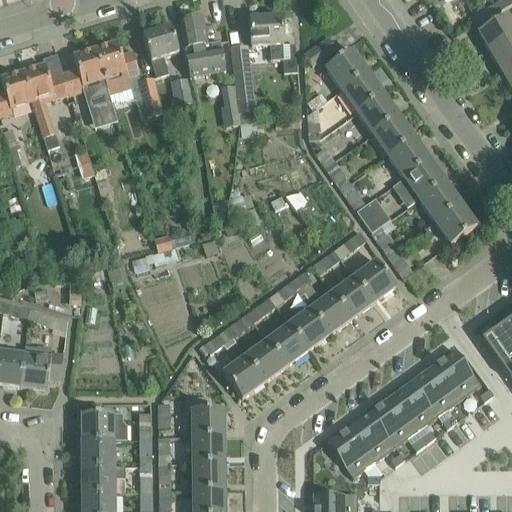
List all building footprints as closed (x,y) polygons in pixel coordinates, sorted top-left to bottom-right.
[(511,0),(504,0),(498,4),(503,13),(511,7),(511,0)] [(498,4),(480,15),(485,23),(503,13),(498,4)] [(474,18),(468,21),(473,30),(485,23),(480,15),(475,6),(469,10),(474,18)] [(511,26),(507,18),(478,36),(489,55),(511,42),(511,26)] [(179,23),(187,66),(190,82),(226,75),(221,46),(207,49),(202,19),(179,23)] [(269,21),(250,22),(251,42),(252,50),(270,49),(271,63),(283,62),(296,62),(295,48),(284,48),(283,48),(283,40),(281,20),(279,20),(269,21)] [(179,56),(177,48),(170,29),(143,38),(156,82),(169,78),(164,61),(179,56)] [(329,41),(304,58),(312,70),(337,52),(329,41)] [(511,42),(489,55),(500,74),(511,67),(511,42)] [(92,54),(108,94),(110,99),(132,92),(128,81),(139,77),(132,56),(121,59),(117,46),(92,54)] [(247,50),(232,52),(233,64),(248,62),(247,50)] [(72,98),(84,94),(85,97),(90,100),(108,94),(92,54),(73,60),(77,73),(66,77),(72,98)] [(326,72),(342,95),(368,76),(352,54),(326,72)] [(511,93),(511,67),(500,74),(511,93)] [(22,76),(31,105),(48,154),(60,150),(46,106),(55,103),(67,99),(60,79),(49,82),(45,69),(22,76)] [(249,75),(235,77),(237,96),(238,114),(240,129),(250,128),(255,128),(249,75)] [(0,97),(0,120),(11,117),(10,112),(31,105),(22,76),(1,82),(5,96),(0,97)] [(383,98),(368,76),(342,95),(357,117),(383,98)] [(160,111),(154,82),(139,85),(146,121),(150,121),(152,134),(164,132),(160,111)] [(190,82),(170,85),(174,108),(175,109),(176,109),(177,118),(193,115),(191,106),(194,106),(190,82)] [(235,91),(224,93),(226,110),(237,109),(235,91)] [(313,114),(327,104),(321,96),(307,106),(313,114)] [(399,120),(383,98),(357,117),(373,139),(399,120)] [(92,120),(88,107),(74,111),(78,124),(92,120)] [(302,123),(301,110),(289,110),(287,113),(288,124),(302,123)] [(373,139),(388,160),(414,142),(399,120),(373,139)] [(308,144),(320,143),(319,127),(308,128),(308,142),(308,144)] [(4,135),(9,155),(21,152),(19,143),(15,144),(13,133),(4,135)] [(414,142),(388,160),(403,182),(430,164),(414,142)] [(320,165),(325,172),(335,165),(325,151),(315,158),(320,165)] [(85,181),(96,177),(88,152),(76,156),(85,181)] [(419,204),(445,185),(430,164),(403,182),(419,204)] [(341,174),(331,181),(340,194),(351,187),(341,174)] [(461,207),(445,185),(419,204),(434,226),(461,207)] [(340,194),(350,207),(360,200),(351,187),(340,194)] [(231,197),(227,220),(247,214),(246,212),(256,209),(255,208),(257,207),(256,203),(252,204),(250,198),(246,199),(244,193),(231,197)] [(382,230),(391,224),(375,202),(356,216),(372,238),(382,230)] [(434,226),(439,232),(450,248),(477,230),(461,207),(434,226)] [(382,230),(372,238),(381,251),(391,244),(382,230)] [(367,245),(360,235),(343,248),(350,257),(367,245)] [(158,256),(172,252),(169,238),(154,242),(157,251),(158,256)] [(207,260),(218,255),(214,243),(202,247),(207,260)] [(155,269),(178,263),(175,251),(172,252),(158,256),(157,251),(130,259),(133,268),(153,262),(155,269)] [(341,263),(334,254),(320,265),(327,274),(341,263)] [(413,277),(396,254),(388,260),(404,283),(413,277)] [(107,279),(124,273),(121,264),(104,269),(107,279)] [(353,281),(372,307),(395,291),(375,265),(353,281)] [(101,274),(82,278),(85,288),(93,286),(93,285),(103,283),(101,274)] [(304,276),(291,286),(297,295),(309,287),(311,285),(304,276)] [(372,307),(353,281),(331,297),(351,323),(372,307)] [(291,286),(277,295),(284,305),(297,295),(291,286)] [(351,323),(331,297),(321,304),(316,297),(305,305),(310,312),(329,339),(351,323)] [(247,317),(254,327),(276,311),(269,301),(247,317)] [(5,304),(2,316),(11,319),(19,321),(23,310),(15,307),(5,304)] [(329,339),(310,312),(288,328),(308,355),(329,339)] [(40,315),(36,327),(38,327),(52,332),(56,320),(42,316),(40,315)] [(225,333),(232,343),(254,327),(247,317),(225,333)] [(511,321),(481,343),(511,384),(511,382),(511,321)] [(308,355),(288,328),(267,344),(286,371),(308,355)] [(225,333),(204,349),(210,359),(232,343),(225,333)] [(245,360),(264,386),(286,371),(267,344),(245,360)] [(455,354),(433,370),(459,406),(481,390),(455,354)] [(0,388),(18,391),(22,359),(0,356),(0,388)] [(60,386),(63,359),(50,358),(50,362),(22,359),(18,391),(47,395),(48,385),(60,386)] [(223,376),(230,386),(242,403),(264,386),(245,360),(223,376)] [(433,370),(412,386),(438,421),(459,406),(433,370)] [(412,386),(391,401),(417,436),(438,421),(412,386)] [(489,393),(479,400),(484,406),(488,403),(494,400),(489,393)] [(391,401),(370,416),(396,452),(417,436),(391,401)] [(170,430),(169,407),(157,408),(158,431),(170,430)] [(224,413),(204,414),(192,414),(192,441),(224,441),(224,413)] [(370,416),(349,431),(375,467),(396,452),(370,416)] [(139,444),(151,444),(151,417),(139,417),(139,444)] [(81,418),(81,445),(114,445),(113,418),(81,418)] [(452,420),(442,427),(447,434),(448,433),(457,427),(452,420)] [(349,431),(327,447),(353,483),(375,467),(349,431)] [(431,435),(421,442),(426,449),(436,442),(431,435)] [(192,468),(225,468),(224,441),(192,441),(192,468)] [(170,459),(170,442),(158,442),(158,459),(170,459)] [(421,442),(411,449),(416,456),(426,449),(421,442)] [(139,444),(140,470),(151,470),(151,444),(139,444)] [(114,471),(114,445),(81,445),(82,472),(114,471)] [(400,458),(391,464),(395,471),(405,464),(400,458)] [(159,495),(171,495),(171,468),(158,468),(159,495)] [(193,495),(225,495),(225,468),(192,468),(193,495)] [(140,497),(152,497),(151,470),(140,470),(140,497)] [(124,471),(114,471),(82,472),(82,498),(114,497),(114,483),(125,483),(124,471)] [(367,480),(367,488),(379,488),(379,482),(379,480),(367,480)] [(171,511),(171,495),(159,495),(159,511),(171,511)] [(192,511),(225,511),(225,495),(193,495),(192,511)] [(114,511),(114,497),(82,498),(82,511),(114,511)] [(140,497),(140,511),(151,511),(152,497),(140,497)] [(357,511),(357,499),(313,499),(313,511),(357,511)]
